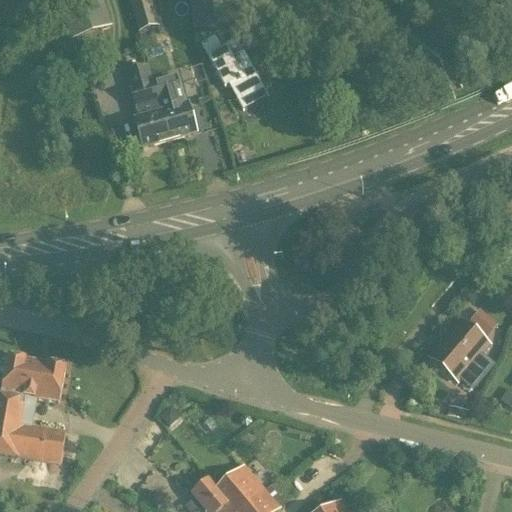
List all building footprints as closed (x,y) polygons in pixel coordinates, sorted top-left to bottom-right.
[(57,0),(71,40),(110,27),(101,0),(57,0)] [(214,29),(213,19),(212,1),(210,1),(191,2),(193,31),(214,29)] [(155,18),(134,24),(138,36),(159,29),(155,18)] [(229,88),(243,113),(268,99),(243,53),(232,59),(227,50),(208,60),(225,90),(229,88)] [(148,67),(147,68),(170,145),(197,137),(188,107),(185,108),(180,90),(176,77),(153,84),(148,67)] [(170,145),(147,68),(124,74),(138,121),(134,122),(142,152),(170,145)] [(483,316),(476,326),(491,336),(497,326),(483,316)] [(430,361),(457,385),(489,347),(462,323),(430,361)] [(0,457),(61,468),(66,436),(32,430),(36,402),(60,406),(66,370),(6,359),(0,395),(0,394),(0,457)] [(511,408),(511,389),(511,388),(502,403),(511,408)] [(0,493),(10,496),(15,471),(0,467),(0,493)] [(241,511),(278,511),(279,511),(244,469),(216,491),(217,492),(228,506),(233,502),(241,511)] [(158,472),(151,484),(186,504),(193,492),(158,472)] [(241,511),(233,502),(228,506),(217,492),(216,491),(209,483),(192,497),(195,502),(188,508),(190,511),(241,511)]
